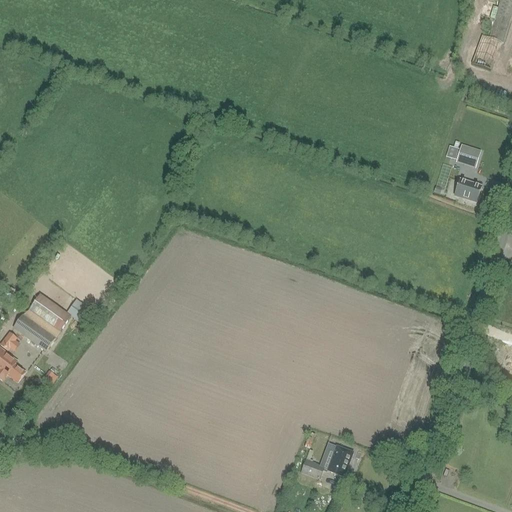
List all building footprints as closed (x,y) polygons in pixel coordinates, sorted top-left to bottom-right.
[(500,0),(489,40),(503,45),(511,16),(511,1),(506,0),(500,0)] [(481,152),(461,146),(457,162),(476,168),(481,152)] [(454,161),(457,150),(450,147),(446,158),(454,161)] [(482,188),(460,181),(454,198),(477,205),(482,188)] [(40,295),(25,317),(56,340),(72,318),(40,295)] [(83,305),(74,319),(83,326),(93,312),(83,305)] [(23,316),(13,330),(46,353),(56,340),(23,316)] [(17,340),(9,334),(0,346),(8,352),(17,340)] [(0,380),(2,382),(8,375),(18,384),(25,374),(15,367),(17,363),(0,350),(0,380)] [(24,415),(31,405),(24,400),(17,410),(24,415)] [(310,450),(316,436),(310,434),(305,448),(310,450)] [(306,460),(301,474),(320,481),(324,471),(344,478),(353,454),(337,448),(330,466),(321,463),(320,466),(306,460)]
